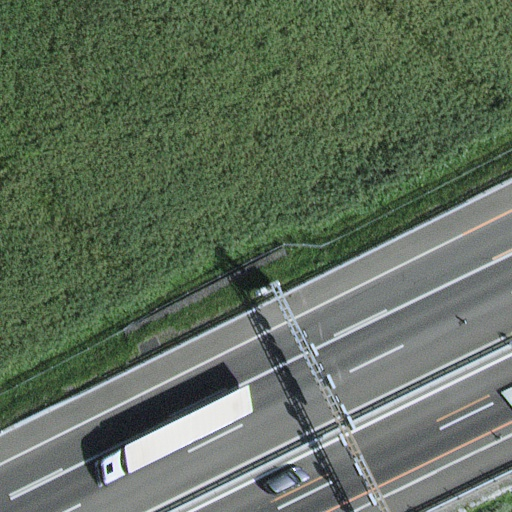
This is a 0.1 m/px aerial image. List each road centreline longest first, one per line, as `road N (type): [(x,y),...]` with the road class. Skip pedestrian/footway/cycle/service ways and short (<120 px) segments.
road 1 (motorway): [(511,232),(468,254),(214,439)]
road 2 (motorway): [(511,294),(214,439)]
road 3 (motorway): [(274,511),(511,393)]
road 4 (motorway): [(214,439),(67,511)]
